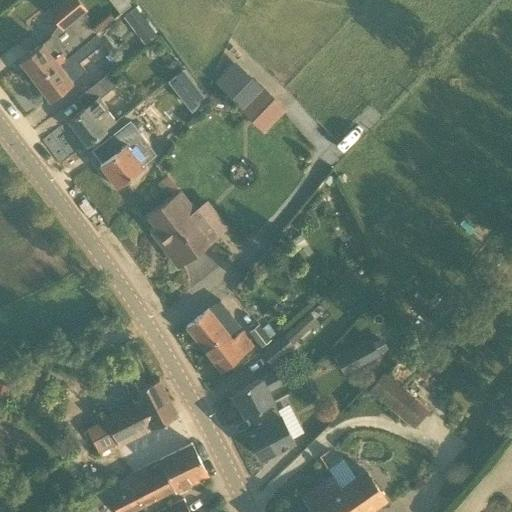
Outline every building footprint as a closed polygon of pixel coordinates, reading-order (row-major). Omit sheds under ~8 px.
[(42,43),(20,59),(35,79),(95,33),(92,29),(81,14),(87,10),(79,0),(65,0),(50,12),(62,28),(66,25),(73,35),(65,41),(58,47),(61,52),(53,58),(42,43)] [(126,0),(114,0),(113,1),(121,10),(129,4),(126,0)] [(122,14),(132,26),(140,20),(131,7),(122,14)] [(95,33),(35,79),(50,99),(86,72),(77,62),(102,42),(95,34),(95,33)] [(183,68),(168,81),(191,111),(195,108),(204,95),(203,94),(183,68)] [(85,106),(68,120),(87,144),(117,122),(107,110),(108,109),(100,99),(116,85),(108,73),(77,96),(85,106)] [(262,85),(238,108),(264,133),(285,109),(262,85)] [(126,144),(101,164),(110,175),(105,179),(112,188),(116,184),(118,186),(142,166),(134,155),(147,145),(157,138),(142,117),(141,114),(116,131),(126,144)] [(168,175),(161,180),(172,194),(179,189),(168,175)] [(180,192),(160,207),(149,216),(158,227),(153,232),(178,264),(194,252),(215,235),(180,192)] [(300,234),(288,243),(295,253),(307,245),(300,234)] [(307,245),(295,253),(300,261),(312,252),(307,245)] [(227,332),(238,326),(222,297),(211,303),(227,332)] [(233,339),(209,309),(186,326),(222,371),(254,346),(242,331),(233,339)] [(310,328),(302,319),(293,327),(301,336),(310,328)] [(260,353),(270,365),(294,346),(284,333),(260,353)] [(379,335),(372,339),(379,353),(387,349),(379,335)] [(355,366),(378,354),(371,340),(348,352),(355,366)] [(426,363),(417,373),(424,380),(433,370),(426,363)] [(247,415),(249,414),(273,401),(268,390),(282,383),(275,370),(233,392),(246,417),(248,416),(247,415)] [(385,371),(369,390),(412,428),(429,409),(385,371)] [(106,418),(87,427),(88,429),(99,451),(117,443),(118,443),(150,428),(176,415),(177,415),(178,415),(159,378),(147,385),(142,375),(128,381),(137,400),(104,416),(106,418)] [(0,382),(0,405),(2,406),(9,386),(0,382)] [(260,459),(294,441),(273,401),(249,414),(256,428),(247,433),(260,459)] [(129,476),(105,488),(110,499),(116,511),(126,511),(174,488),(175,490),(194,481),(197,482),(201,481),(203,478),(203,476),(207,474),(192,443),(190,444),(129,475),(129,476)] [(367,511),(387,498),(367,469),(339,488),(331,476),(301,498),(309,509),(305,511),(367,511)] [(153,511),(190,511),(184,498),(153,511)]
